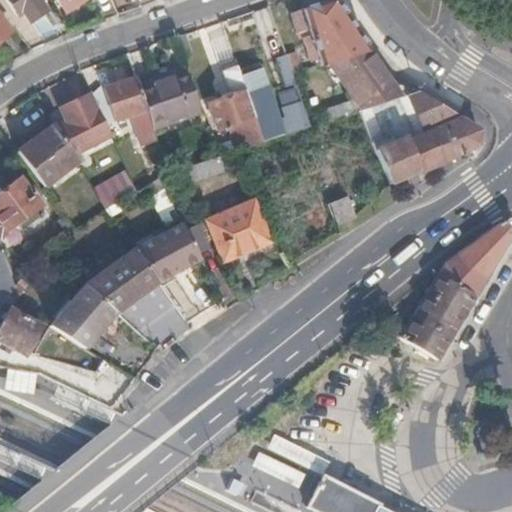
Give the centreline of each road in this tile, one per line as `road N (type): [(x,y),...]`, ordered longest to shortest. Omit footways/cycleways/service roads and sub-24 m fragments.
road 1 (primary): [(276,348),(511,164)]
road 2 (primary): [(276,348),(38,511)]
road 3 (primary): [(80,511),(276,348)]
road 4 (residential): [(0,88),(52,58),(219,0)]
road 5 (residential): [(375,0),(447,69),(511,107)]
